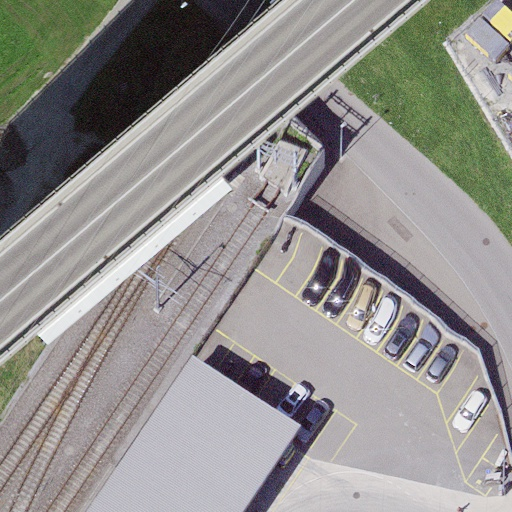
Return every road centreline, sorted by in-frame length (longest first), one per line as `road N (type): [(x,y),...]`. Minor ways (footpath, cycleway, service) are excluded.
road 1 (trunk): [(355,0),(0,302)]
road 2 (unclassified): [(231,0),(425,198),(511,301)]
